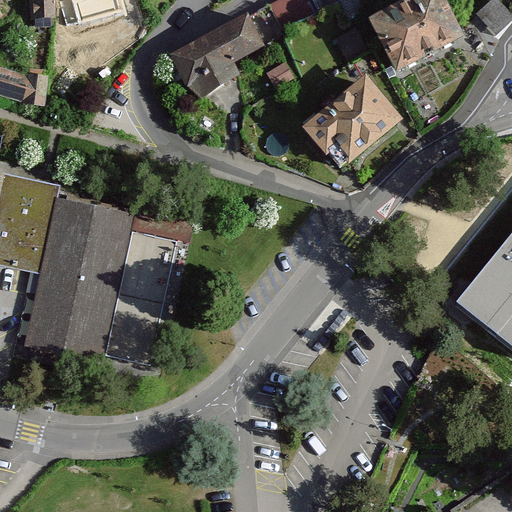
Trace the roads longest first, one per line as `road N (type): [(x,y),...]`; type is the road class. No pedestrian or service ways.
road 1 (residential): [(370,219),(275,173),(171,137),(144,107),(146,69),(200,0)]
road 2 (residential): [(0,424),(74,447),(168,432),(240,384)]
road 3 (residential): [(240,384),(370,219)]
road 4 (residential): [(370,219),(498,92)]
road 5 (residential): [(240,384),(250,511)]
